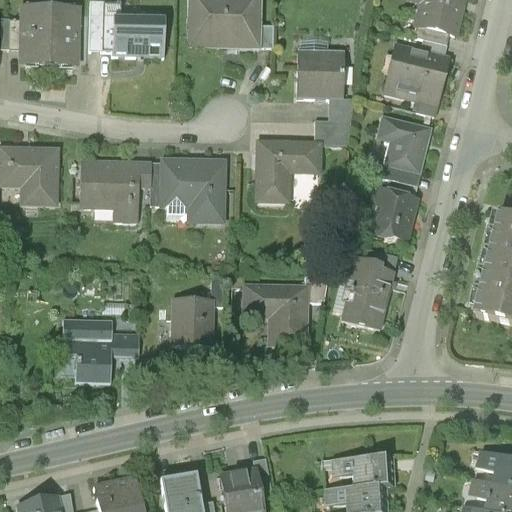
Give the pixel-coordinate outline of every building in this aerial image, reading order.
[(185,0),(185,51),(260,52),(260,28),(260,0),(185,0)] [(458,39),(467,0),(406,0),(406,3),(417,5),(411,28),(416,29),(449,37),(458,39)] [(111,20),(120,20),(120,3),(89,3),(88,55),(110,55),(111,20)] [(79,7),(17,6),(17,21),(17,53),(17,69),(78,70),(79,7)] [(17,21),(0,20),(0,52),(17,53),(17,21)] [(110,61),(163,62),(164,21),(120,20),(111,20),(110,55),(110,61)] [(272,28),(260,28),(260,52),(272,52),(272,28)] [(449,37),(416,29),(413,40),(422,42),(420,51),(445,57),(449,37)] [(420,51),(393,45),(381,97),(416,105),(439,110),(451,58),(445,57),(420,51)] [(327,102),(342,102),(343,53),(296,52),(295,101),(327,102)] [(353,102),(342,102),(327,102),(327,123),(313,124),(313,143),(321,143),(321,150),(346,151),(353,102)] [(439,110),(416,105),(414,116),(436,121),(439,110)] [(432,130),(380,118),(374,142),(388,145),(382,168),(420,177),(432,130)] [(313,143),(254,142),(253,207),(289,207),(289,177),(320,178),(321,150),(321,143),(313,143)] [(57,210),(58,150),(0,149),(0,191),(17,192),(17,210),(57,210)] [(225,227),(225,161),(158,160),(158,165),(158,211),(158,212),(184,213),(184,227),(225,227)] [(138,164),(79,163),(78,214),(111,214),(111,226),(137,227),(138,192),(138,165),(138,164)] [(420,177),(382,168),(369,164),(365,177),(387,182),(385,193),(414,200),(420,177)] [(158,165),(138,165),(138,192),(148,192),(148,211),(158,211),(158,165)] [(408,246),(419,201),(414,200),(385,193),(372,190),(365,218),(367,240),(382,244),(393,242),(408,246)] [(511,213),(498,210),(471,313),(511,323),(511,213)] [(381,271),(394,274),(398,260),(351,248),(348,259),(350,260),(382,267),(381,271)] [(339,323),(380,333),(394,274),(381,271),(382,267),(350,260),(343,292),(344,304),(339,323)] [(303,280),(303,288),(307,288),(307,306),(323,306),(328,281),(303,280)] [(307,306),(307,288),(303,288),(241,287),(241,322),(266,322),(266,351),(307,351),(307,306)] [(168,350),(212,351),(212,345),(213,310),(213,302),(169,302),(168,350)] [(222,310),(213,310),(212,345),(221,345),(222,310)] [(109,323),(62,323),(61,374),(74,374),(74,388),(108,388),(109,363),(109,336),(109,323)] [(138,336),(109,336),(109,363),(137,363),(138,336)] [(494,487),(511,491),(511,462),(481,455),(477,471),(496,475),(494,487)] [(350,479),(351,492),(385,490),(385,492),(394,491),(392,460),(329,464),(330,480),(350,479)] [(250,465),(252,471),(254,470),(259,496),(270,494),(264,462),(250,465)] [(222,511),(262,511),(259,496),(254,470),(252,471),(216,478),(222,511)] [(201,511),(194,475),(157,483),(162,511),(176,511),(183,511),(201,511)] [(95,511),(141,511),(134,479),(91,489),(95,511)] [(511,511),(511,491),(494,487),(474,483),(470,499),(489,503),(487,511),(511,511)] [(386,511),(385,492),(385,490),(351,492),(322,494),(323,510),(343,509),(343,511),(386,511)] [(70,511),(68,499),(57,501),(59,511),(70,511)] [(13,509),(13,511),(59,511),(57,501),(56,500),(13,509)]
